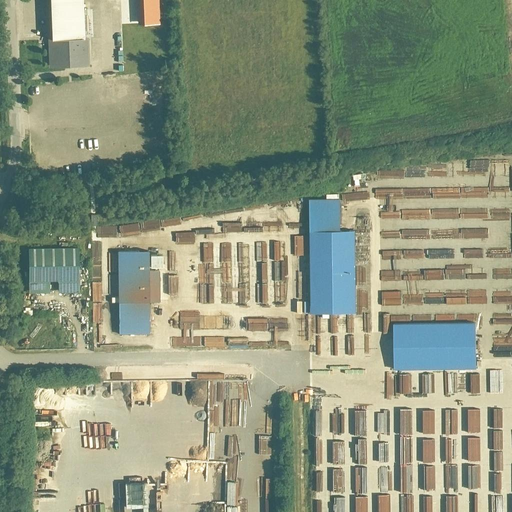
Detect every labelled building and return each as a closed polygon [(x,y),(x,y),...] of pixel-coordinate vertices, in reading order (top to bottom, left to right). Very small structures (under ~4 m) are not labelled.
[(82,0),(50,0),(53,39),(85,37),(82,0)] [(53,39),(48,39),(49,67),(89,65),(88,37),(85,37),(53,39)] [(510,174),(509,161),(491,162),(492,175),(510,174)] [(442,177),(444,168),(432,166),(431,176),(442,177)] [(430,190),(375,190),(375,200),(430,200),(430,190)] [(339,202),(309,202),(311,312),(356,312),(355,232),(339,232),(339,202)] [(263,224),(224,224),(224,238),(244,238),(244,233),(263,233),(263,224)] [(138,225),(120,226),(121,235),(139,235),(138,225)] [(97,227),(97,241),(116,241),(116,227),(97,227)] [(472,232),(473,239),(485,237),(484,230),(472,232)] [(176,243),(194,242),(194,233),(176,234),(176,243)] [(304,257),(304,237),(295,237),(295,257),(304,257)] [(258,244),(258,255),(266,255),(266,244),(258,244)] [(76,248),(28,249),(29,291),(49,291),(49,282),(58,282),(58,291),(77,290),(76,248)] [(464,251),(464,259),(483,259),(483,251),(464,251)] [(148,254),(119,254),(120,334),(149,334),(149,301),(159,301),(159,272),(149,272),(148,254)] [(164,268),(163,256),(150,256),(151,268),(164,268)] [(101,279),(101,264),(93,263),(93,279),(101,279)] [(493,280),(511,279),(511,270),(492,271),(493,280)] [(275,291),(275,303),(285,302),(285,286),(280,286),(280,291),(275,291)] [(511,290),(493,291),(493,302),(511,302),(511,290)] [(467,304),(487,304),(487,291),(467,291),(467,304)] [(382,293),(382,306),(399,306),(399,300),(400,300),(400,293),(382,293)] [(475,323),(394,324),(395,369),(476,368),(475,323)] [(102,342),(102,324),(93,324),(93,342),(102,342)] [(496,350),(511,350),(511,338),(496,338),(496,350)] [(221,403),(221,385),(210,385),(210,403),(221,403)] [(106,439),(109,439),(109,433),(113,432),(113,428),(105,429),(106,439)] [(236,506),(236,492),(238,492),(237,481),(226,481),(228,507),(236,506)] [(125,484),(126,509),(147,508),(147,484),(125,484)]
